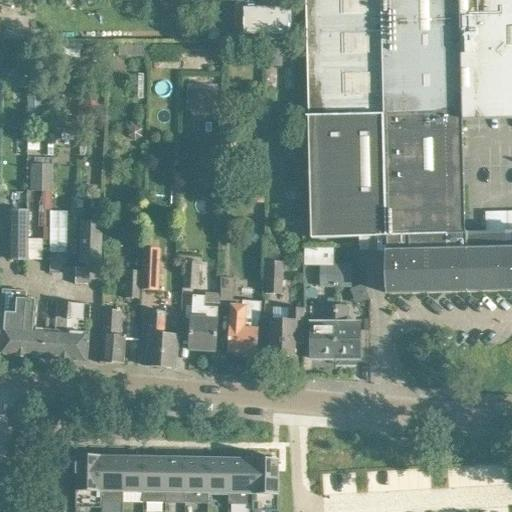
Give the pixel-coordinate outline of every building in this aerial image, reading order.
[(350,238),(386,236),(465,233),(463,129),(511,128),(511,0),(305,0),(310,219),(311,239),(350,238)] [(291,37),(291,5),(260,5),(260,21),(252,21),(252,37),(291,37)] [(263,43),(265,67),(282,66),(281,41),(263,43)] [(55,61),(55,66),(79,66),(79,42),(55,42),(55,61)] [(55,61),(44,61),(44,76),(55,76),(55,66),(55,61)] [(187,109),(217,109),(217,92),(187,91),(187,109)] [(129,129),(128,137),(135,141),(141,137),(142,130),(136,126),(129,129)] [(183,140),(183,151),(188,151),(194,145),(195,140),(183,140)] [(238,160),(239,203),(265,202),(263,152),(252,152),(252,160),(238,160)] [(8,159),(7,192),(26,193),(27,160),(8,159)] [(42,245),(50,245),(51,211),(52,211),(53,165),(31,164),(30,190),(43,191),(43,197),(40,197),(39,227),(43,227),(42,245)] [(13,259),(26,259),(26,210),(12,210),(13,259)] [(51,211),(50,245),(49,251),(66,252),(67,211),(52,211),(51,211)] [(101,223),(81,222),(80,263),(100,263),(101,223)] [(511,231),(465,233),(386,236),(388,294),(511,290),(511,231)] [(159,249),(144,248),(142,290),(157,291),(159,249)] [(282,262),(268,261),(267,295),(282,296),(282,262)] [(185,289),(199,289),(200,262),(186,262),(185,289)] [(322,286),(337,286),(337,266),(322,266),(322,286)] [(337,266),(337,286),(352,286),(352,266),(337,266)] [(141,269),(127,269),(126,298),(140,299),(141,269)] [(0,343),(0,355),(21,357),(26,299),(27,293),(4,291),(0,343)] [(193,295),(191,330),(189,350),(215,352),(218,320),(214,320),(215,307),(205,306),(206,296),(193,295)] [(21,357),(43,359),(46,330),(35,329),(37,300),(26,299),(21,357)] [(262,301),(242,300),(241,306),(231,306),(228,353),(257,355),(259,329),(258,329),(259,322),(260,322),(262,301)] [(43,359),(65,361),(69,303),(58,302),(56,331),(46,330),(43,359)] [(69,303),(65,361),(87,362),(89,333),(78,332),(79,317),(83,318),(84,304),(69,303)] [(311,359),(335,359),(336,306),(324,306),(323,324),(312,324),(311,359)] [(336,306),(335,359),(359,359),(360,325),(348,324),(348,306),(336,306)] [(271,320),(270,336),(270,356),(296,357),(296,344),(304,344),(305,309),(289,309),(289,321),(271,320)] [(105,310),(101,364),(124,365),(126,336),(119,336),(121,311),(105,310)] [(151,311),(147,367),(176,369),(178,335),(164,334),(166,312),(151,311)] [(101,502),(102,456),(76,456),(76,508),(101,508),(102,502),(101,502)] [(123,493),(123,457),(102,456),(101,502),(102,502),(123,502),(123,493)] [(144,493),(145,457),(123,457),(123,493),(143,493),(144,493)] [(166,494),(167,458),(145,457),(144,493),(143,493),(143,503),(166,503),(166,494)] [(167,458),(166,494),(166,503),(185,504),(185,494),(186,494),(186,458),(167,458)] [(207,494),(208,458),(186,458),(186,494),(185,494),(185,504),(208,504),(208,494),(207,494)] [(229,495),(230,459),(208,458),(207,494),(208,494),(229,495)] [(253,505),(254,459),(230,459),(229,495),(228,504),(252,505),(253,505)] [(279,460),(254,459),(253,505),(252,505),(252,511),(278,511),(279,460)]
